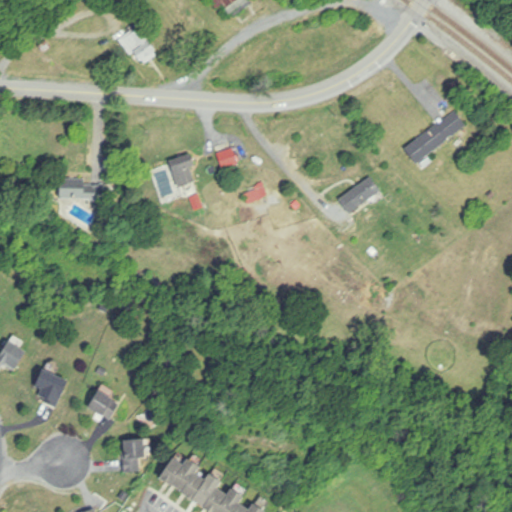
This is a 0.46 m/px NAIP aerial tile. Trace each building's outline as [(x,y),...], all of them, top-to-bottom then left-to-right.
[(213,0),(222,12),(227,8),(232,15),(253,0),(213,0)] [(159,51),(136,27),(122,41),(145,64),(159,51)] [(407,145),(418,162),(469,128),(459,112),(407,145)] [(239,165),(236,150),(221,153),(224,168),(239,165)] [(198,166),(194,153),(172,160),(182,187),(197,182),(192,168),(198,166)] [(383,191),(373,177),(342,199),(353,214),(383,191)] [(63,180),(63,199),(105,199),(105,180),(63,180)] [(0,360),(15,371),(29,353),(13,341),(0,358),(0,360)] [(39,401),(64,401),(64,381),(39,381),(39,401)] [(112,420),(123,403),(101,390),(91,407),(112,420)] [(127,439),(127,472),(143,472),(143,459),(149,459),(149,439),(127,439)] [(163,476),(177,457),(187,464),(191,458),(204,466),(200,472),(208,478),(212,472),(225,481),(221,487),(230,493),(234,487),(248,497),(245,502),(252,507),(256,501),(271,511),(213,511),(206,507),(207,506),(196,498),(195,500),(183,492),(184,491),(163,476)]
